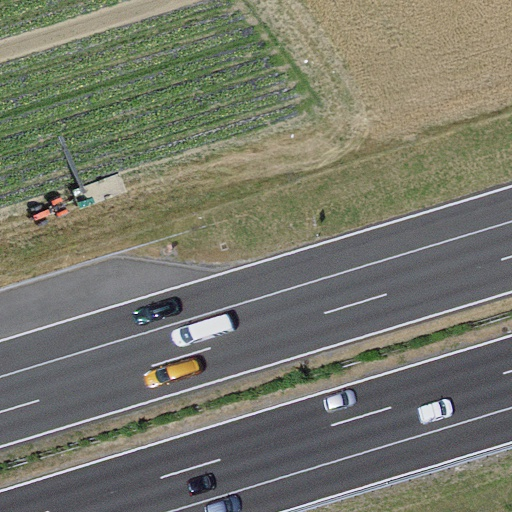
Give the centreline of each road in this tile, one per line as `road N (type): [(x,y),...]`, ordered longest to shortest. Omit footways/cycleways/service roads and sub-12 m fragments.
road 1 (motorway): [(511,255),(0,411)]
road 2 (motorway): [(47,511),(511,371)]
